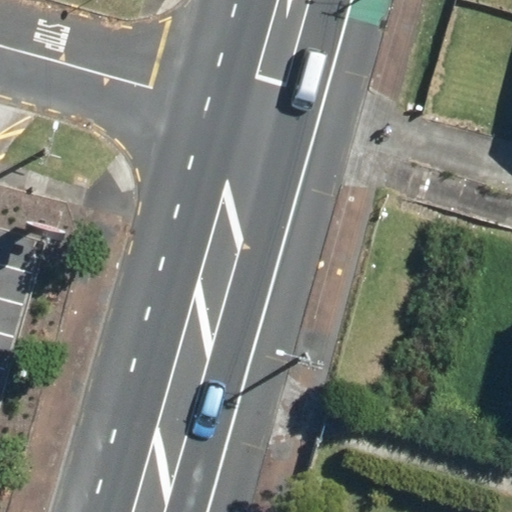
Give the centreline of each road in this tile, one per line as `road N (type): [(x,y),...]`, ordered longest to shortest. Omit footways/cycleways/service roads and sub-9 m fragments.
road 1 (primary): [(262,120),(152,511)]
road 2 (residential): [(0,46),(262,120)]
road 3 (primary): [(296,0),(262,120)]
